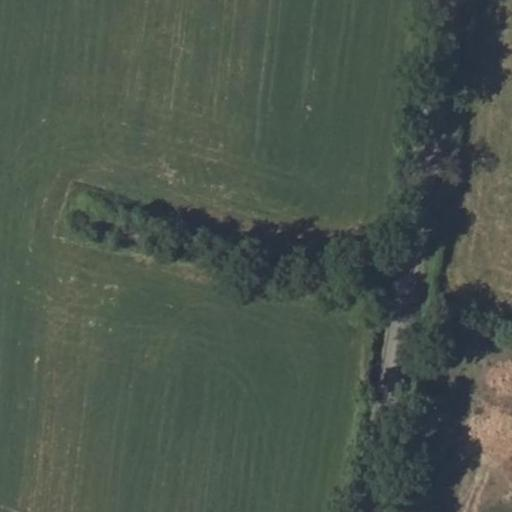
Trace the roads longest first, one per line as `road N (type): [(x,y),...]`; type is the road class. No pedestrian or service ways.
road 1 (unclassified): [(454,0),(407,312)]
road 2 (unclassified): [(407,312),(364,288),(134,229)]
road 3 (unclassified): [(407,312),(379,511)]
